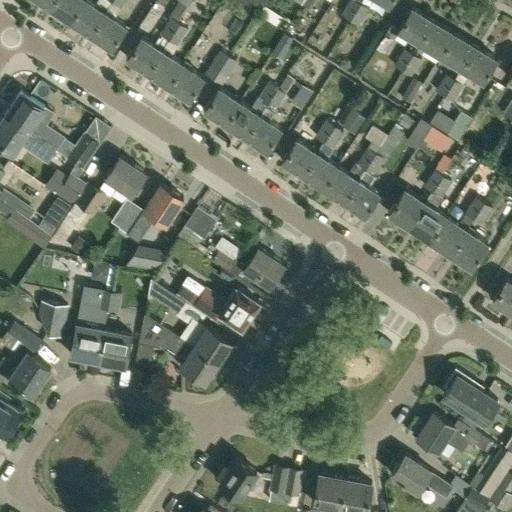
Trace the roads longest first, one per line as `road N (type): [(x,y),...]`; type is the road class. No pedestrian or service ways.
road 1 (unclassified): [(337,247),(16,35)]
road 2 (residential): [(222,414),(360,441),(375,437),(452,329)]
road 3 (residential): [(47,511),(26,488),(32,464),(78,398),(222,414)]
road 4 (unclassified): [(222,414),(337,247)]
road 5 (unclassified): [(452,329),(337,247)]
